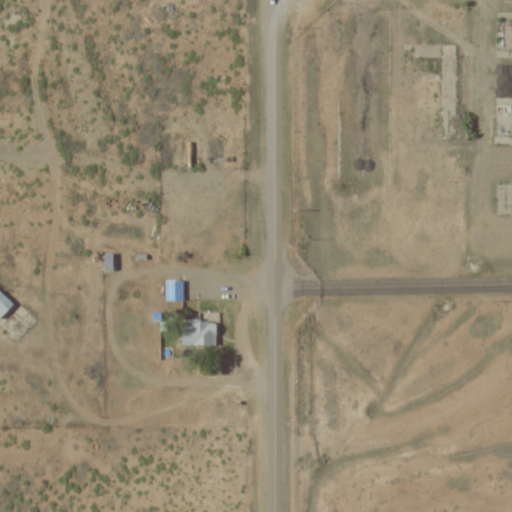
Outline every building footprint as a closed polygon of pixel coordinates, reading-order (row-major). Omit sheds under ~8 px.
[(510,104),(497,104),(497,132),(510,132),(510,104)] [(110,268),(109,252),(101,252),(102,268),(110,268)] [(181,278),(163,278),(163,300),(181,300),(181,278)] [(0,313),(11,303),(0,291),(0,313)] [(178,343),(214,343),(214,319),(178,319),(178,343)]
